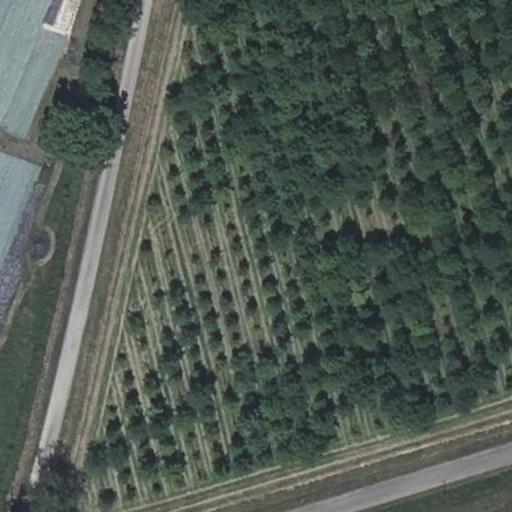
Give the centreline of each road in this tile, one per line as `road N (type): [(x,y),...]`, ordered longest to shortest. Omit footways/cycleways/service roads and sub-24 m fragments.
road 1 (unclassified): [(42,511),(153,0)]
road 2 (unclassified): [(511,454),(330,511)]
